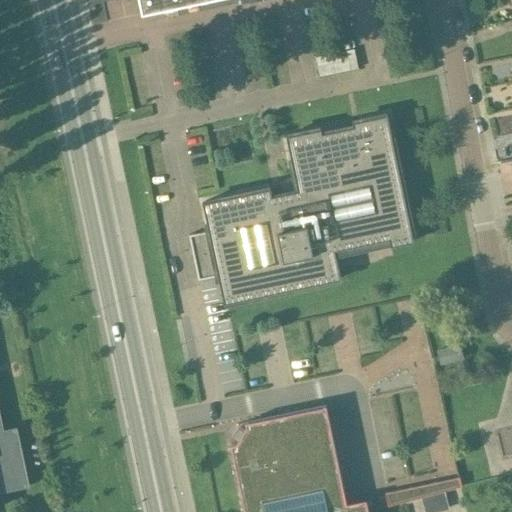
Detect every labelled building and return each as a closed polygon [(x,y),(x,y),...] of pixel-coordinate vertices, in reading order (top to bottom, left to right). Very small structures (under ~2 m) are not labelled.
[(138,0),(142,15),(209,0),(138,0)] [(338,53),(314,58),(318,78),(357,69),(353,50),(338,53)] [(201,202),(202,202),(208,228),(188,232),(197,277),(217,273),(222,299),(222,300),(222,301),(340,276),(334,248),(388,237),(389,244),(413,239),(386,112),(352,119),(353,124),(321,131),(320,127),(285,134),(297,188),(271,194),(269,186),(201,200),(201,202)] [(461,355),(458,342),(437,348),(440,361),(461,355)] [(235,443),(231,444),(244,511),(368,511),(366,499),(346,503),(325,405),(245,422),(246,427),(235,443)] [(0,491),(26,486),(14,430),(1,432),(0,428),(0,491)] [(457,478),(385,493),(385,495),(387,502),(461,487),(459,477),(457,478)] [(444,493),(422,499),(425,511),(433,511),(448,508),(444,493)]
